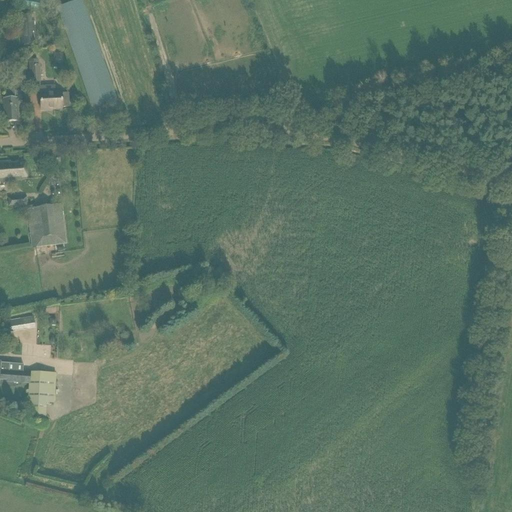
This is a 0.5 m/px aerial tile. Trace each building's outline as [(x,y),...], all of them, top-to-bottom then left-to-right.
[(30,0),(23,0),(22,6),(38,9),(39,2),(30,0)] [(115,99),(112,90),(81,0),(57,8),(92,108),(115,99)] [(30,15),(19,15),(21,45),(32,45),(31,31),(34,31),(33,21),(31,21),(30,15)] [(39,66),(37,66),(37,61),(30,61),(31,82),(39,82),(39,66)] [(49,88),(48,87),(39,88),(40,94),(40,111),(62,110),(62,108),(68,107),(68,94),(61,95),(61,93),(49,94),(49,88)] [(18,122),(18,112),(17,98),(15,98),(15,91),(5,91),(5,98),(3,98),(4,112),(4,122),(18,122)] [(0,182),(26,181),(26,171),(25,161),(0,163),(0,182)] [(8,198),(8,207),(27,206),(26,197),(8,198)] [(32,248),(65,244),(61,206),(27,210),(32,248)] [(18,320),(8,322),(9,329),(19,327),(18,320)] [(0,379),(7,380),(7,382),(19,383),(20,373),(22,373),(23,365),(0,362),(0,379)] [(29,384),(28,402),(46,403),(48,374),(30,373),(29,384)]
